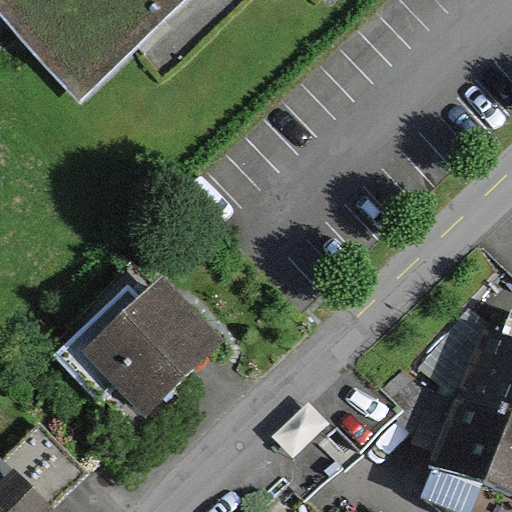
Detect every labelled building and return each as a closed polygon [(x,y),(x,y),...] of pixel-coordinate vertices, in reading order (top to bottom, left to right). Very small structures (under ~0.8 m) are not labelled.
[(208,3),(204,0),(0,0),(0,13),(88,111),(208,3)] [(168,290),(90,360),(149,426),(228,356),(168,290)] [(511,323),(503,320),(468,407),(511,424),(511,323)] [(511,511),(511,424),(468,407),(433,494),(477,511),(511,511)] [(317,511),(287,479),(251,511),(317,511)] [(0,511),(35,511),(16,489),(0,503),(0,511)]
